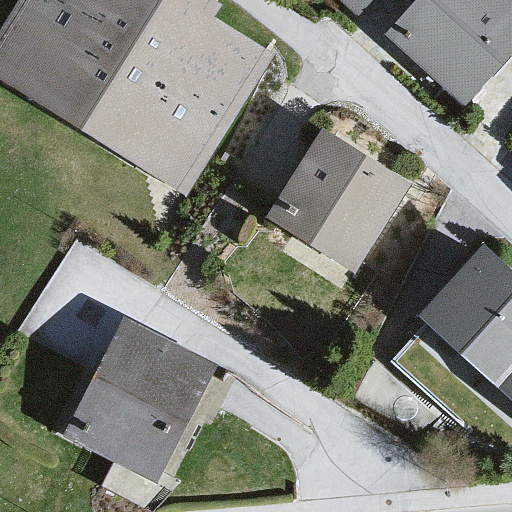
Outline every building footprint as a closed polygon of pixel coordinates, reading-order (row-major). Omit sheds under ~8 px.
[(19,0),(0,33),(0,68),(182,176),(255,53),(194,17),(203,0),(19,0)] [(511,64),(511,1),(510,0),(420,0),(384,45),(466,124),(511,64)] [(279,207),(353,256),(403,181),(329,132),(279,207)] [(511,382),(511,271),(487,249),(432,308),(511,382)] [(75,427),(154,469),(209,364),(131,322),(75,427)]
